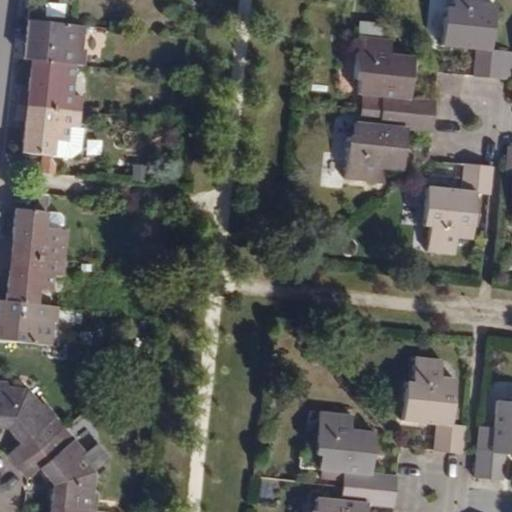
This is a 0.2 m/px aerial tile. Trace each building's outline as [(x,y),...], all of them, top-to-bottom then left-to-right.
[(467,77),(510,80),(510,76),(511,61),(511,51),(485,49),(490,2),(476,1),(475,0),(447,0),(446,8),(438,7),(435,45),(469,48),(467,77)] [(33,65),(76,69),(86,70),(87,52),(84,53),(86,27),(31,21),(26,64),(33,65)] [(378,95),(376,111),(427,116),(429,99),(402,97),(406,56),(386,54),(387,39),(354,36),(350,78),(355,78),(354,92),(378,95)] [(23,95),(21,111),(81,117),(83,100),(72,99),(76,69),(33,65),(30,95),(23,95)] [(80,132),(81,117),(21,111),(19,127),(27,127),(23,158),(69,163),(83,150),(85,132),(80,132)] [(427,116),(376,111),(375,126),(350,124),(349,138),(344,138),(340,180),(372,183),(374,168),(394,170),(398,129),(426,132),(427,116)] [(511,149),(503,149),(501,169),(500,177),(511,178),(511,193),(509,225),(511,225),(511,149)] [(485,167),(455,164),(452,192),(417,189),(413,227),(421,228),(419,253),(447,255),(448,240),(462,241),(467,194),(481,196),(485,167)] [(49,199),(42,198),(40,215),(48,216),(49,199)] [(7,244),(5,261),(65,267),(68,234),(64,233),(66,223),(59,217),(48,216),(40,215),(17,213),(14,245),(7,244)] [(6,307),(37,310),(39,294),(52,296),(53,280),(63,281),(65,267),(5,261),(3,275),(10,276),(6,307)] [(59,312),(37,310),(6,307),(0,306),(0,346),(52,351),(53,335),(57,336),(59,312)] [(437,357),(410,354),(407,380),(400,380),(396,418),(430,422),(427,448),(456,451),(459,422),(444,421),(449,375),(435,374),(437,357)] [(8,458),(18,469),(57,436),(48,426),(55,419),(45,405),(41,408),(28,393),(7,391),(8,386),(0,385),(0,430),(8,431),(20,447),(8,458)] [(511,395),(506,395),(506,401),(491,399),(488,427),(475,425),(469,476),(497,479),(500,453),(511,453),(511,395)] [(339,482),(390,487),(392,470),(365,468),(369,427),(348,425),(350,411),(317,408),(313,450),(317,450),(316,464),(341,467),(339,482)] [(52,488),(50,509),(75,511),(95,511),(97,496),(92,496),(94,475),(81,460),(84,456),(73,442),(66,447),(57,436),(18,469),(27,482),(39,472),(52,488)] [(389,503),(390,487),(339,482),(338,498),(312,496),(311,509),(307,509),(306,511),(360,511),(362,501),(389,503)]
